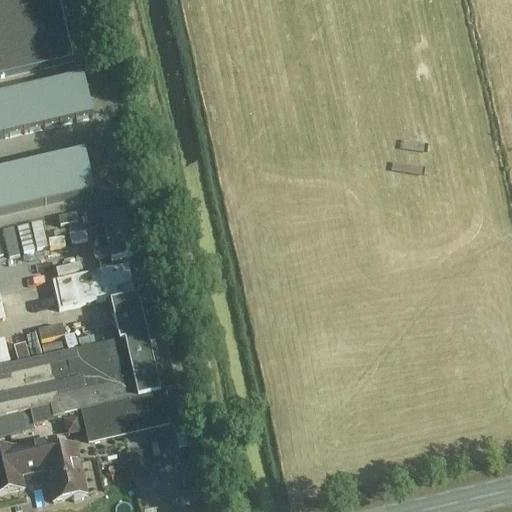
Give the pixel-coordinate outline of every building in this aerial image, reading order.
[(57,0),(0,0),(0,78),(71,62),(57,0)] [(82,80),(0,98),(0,140),(91,120),(82,80)] [(83,156),(0,175),(0,216),(92,196),(83,156)] [(0,420),(20,416),(50,409),(53,421),(83,414),(90,445),(168,428),(138,298),(135,299),(128,268),(110,272),(110,271),(52,284),(59,313),(116,300),(116,303),(110,305),(119,344),(0,371),(0,420)] [(0,439),(26,433),(22,416),(0,421),(0,439)] [(0,497),(24,492),(21,480),(45,474),(53,506),(71,501),(72,504),(74,505),(82,503),(84,501),(83,499),(87,498),(76,448),(57,452),(55,440),(0,453),(0,497)]
